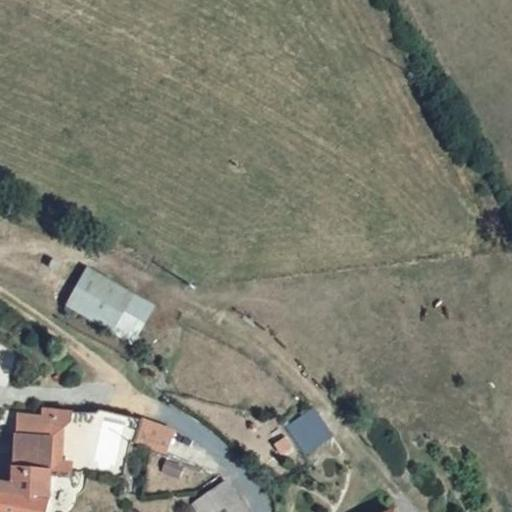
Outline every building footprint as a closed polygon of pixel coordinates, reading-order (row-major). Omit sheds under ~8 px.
[(133,342),(153,305),(87,269),(67,306),(133,342)] [(36,414),(66,416),(66,407),(36,405),(36,414)] [(313,410),(287,428),(305,454),(331,437),(313,410)] [(47,434),(46,470),(69,471),(69,459),(60,459),(61,434),(66,416),(36,414),(10,412),(10,433),(47,434)] [(174,429),(144,418),(136,440),(166,451),(174,429)] [(0,482),(0,511),(45,511),(46,470),(47,434),(10,433),(11,460),(10,471),(3,470),(0,483),(0,482)] [(246,511),(226,481),(218,486),(235,511),(246,511)] [(235,511),(218,486),(194,503),(200,511),(235,511)]
